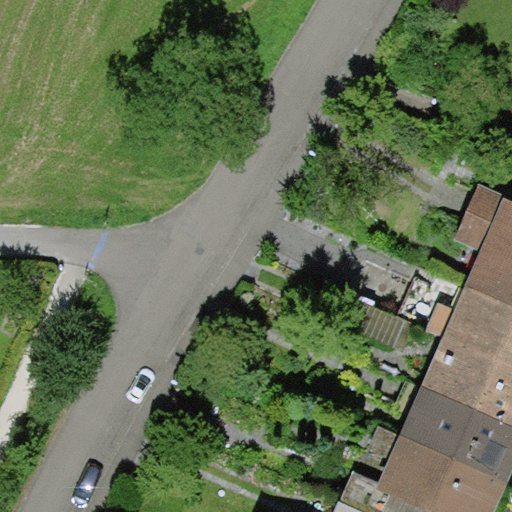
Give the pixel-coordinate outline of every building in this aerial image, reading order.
[(473,290),(511,307),(511,205),(479,191),(463,227),(459,235),(491,249),(473,290)] [(402,305),(397,316),(451,340),(511,367),(511,307),(473,290),(435,273),(430,284),(415,277),(402,305)] [(511,367),(451,340),(434,378),(429,390),(511,426),(511,367)] [(407,439),(499,480),(511,450),(511,426),(429,390),(412,428),(407,439)] [(386,488),(355,474),(342,504),(359,511),(420,511),(423,507),(433,511),(484,511),(499,480),(407,439),(391,475),(386,488)]
